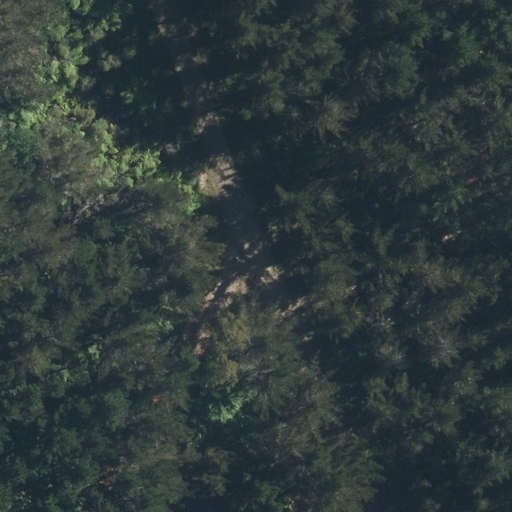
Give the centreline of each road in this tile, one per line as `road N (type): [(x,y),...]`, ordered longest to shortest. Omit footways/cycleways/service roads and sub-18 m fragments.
road 1 (track): [(365,511),(151,0)]
road 2 (track): [(157,511),(203,310),(255,246)]
